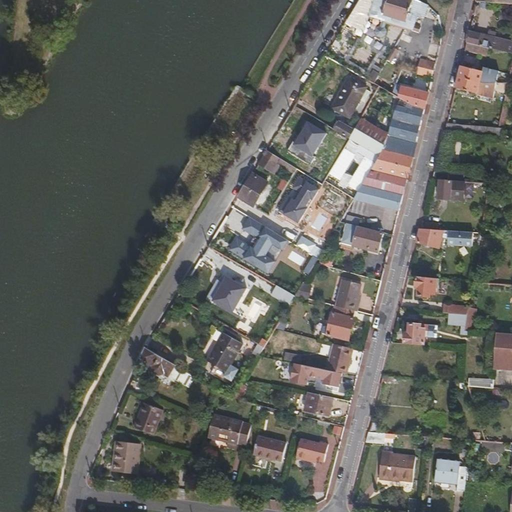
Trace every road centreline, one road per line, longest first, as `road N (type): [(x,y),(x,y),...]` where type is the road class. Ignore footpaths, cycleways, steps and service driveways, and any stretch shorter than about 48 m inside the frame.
road 1 (residential): [(345,0),(138,337),(74,493)]
road 2 (residential): [(465,0),(336,511)]
road 3 (residential): [(74,493),(227,511)]
